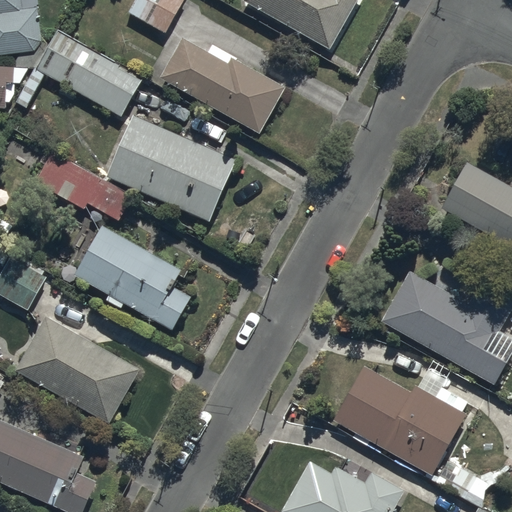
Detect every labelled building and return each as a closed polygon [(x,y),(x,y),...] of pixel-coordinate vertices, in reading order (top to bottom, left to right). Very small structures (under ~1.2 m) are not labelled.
[(0,0),(0,56),(34,53),(43,44),(38,8),(21,10),(20,0),(0,0)] [(135,0),(128,14),(167,35),(185,0),(135,0)] [(243,0),(243,1),(330,50),(358,0),(243,0)] [(142,78),(59,32),(38,69),(121,115),(142,78)] [(229,67),(183,42),(161,79),(259,136),(286,89),(233,60),(229,67)] [(14,71),(0,70),(0,110),(6,111),(7,86),(13,86),(14,71)] [(237,162),(133,117),(106,179),(211,224),(237,162)] [(54,153),(37,182),(83,210),(88,203),(118,222),(131,200),(54,153)] [(511,189),(469,164),(444,208),(511,247),(511,189)] [(182,271),(102,228),(75,278),(108,295),(106,300),(121,308),(124,304),(173,331),(191,298),(173,288),(182,271)] [(45,280),(10,260),(0,277),(0,295),(27,311),(45,280)] [(511,358),(511,338),(500,332),(511,309),(511,298),(481,281),(468,304),(410,272),(382,323),(387,325),(383,332),(400,341),(403,335),(497,386),(503,376),(511,358)] [(140,370),(47,318),(16,373),(109,425),(140,370)] [(363,369),(334,423),(432,477),(466,416),(462,414),(468,403),(443,389),(438,398),(415,385),(410,395),(363,369)] [(0,421),(0,485),(61,511),(84,511),(97,484),(79,476),(86,460),(79,457),(83,448),(58,437),(56,441),(51,439),(50,443),(0,421)] [(310,463),(282,511),(393,511),(405,492),(371,473),(365,484),(336,468),(332,475),(310,463)]
